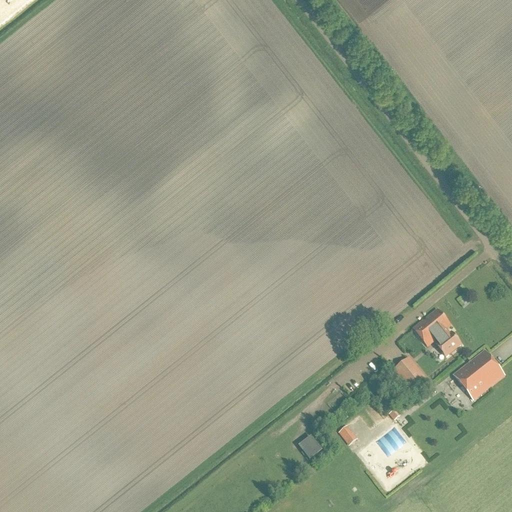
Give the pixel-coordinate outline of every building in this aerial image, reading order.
[(435,314),(414,331),(428,348),(435,343),(438,347),(436,348),(445,360),(461,347),(451,335),(450,336),(447,332),(451,328),(442,316),(439,318),(435,314)] [(505,378),(486,353),(455,377),(474,402),(505,378)] [(409,360),(393,373),(412,396),(428,383),(409,360)] [(395,412),(389,417),(393,423),(400,418),(395,412)] [(358,442),(348,429),(340,436),(349,448),(358,442)] [(300,449),(310,462),(321,454),(311,441),(300,449)]
